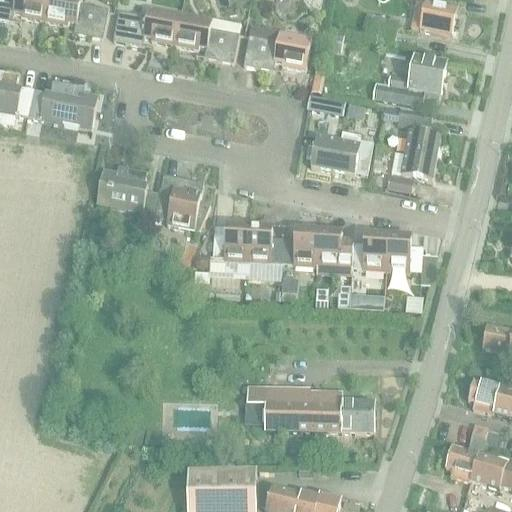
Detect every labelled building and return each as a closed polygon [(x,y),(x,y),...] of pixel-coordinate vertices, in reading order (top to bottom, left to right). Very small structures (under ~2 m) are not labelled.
[(44,25),(48,0),(0,0),(0,23),(12,26),(14,16),(21,17),(20,20),(44,25)] [(48,0),(44,25),(68,29),(68,26),(75,28),(73,37),(103,43),(109,14),(80,8),(81,0),(48,0)] [(411,33),(451,41),(457,13),(416,5),(411,33)] [(175,49),(181,17),(149,11),(147,21),(119,15),(113,45),(143,51),(144,41),(151,42),(151,45),(175,49)] [(181,17),(175,49),(198,54),(199,51),(206,52),(204,62),(234,68),(239,38),(211,33),(213,23),(181,17)] [(362,39),(394,45),(397,32),(389,30),(390,24),(366,19),(362,39)] [(281,69),(306,74),(312,42),(251,30),(243,69),(273,75),(275,65),(282,67),(281,69)] [(376,87),(373,103),(423,112),(425,102),(439,105),(446,67),(415,61),(410,85),(391,81),(389,90),(376,87)] [(0,116),(27,122),(33,94),(16,91),(18,79),(0,75),(0,116)] [(33,94),(27,122),(91,134),(97,101),(80,97),(82,91),(52,86),(50,97),(33,94)] [(399,125),(430,130),(432,119),(401,113),(399,125)] [(406,158),(437,164),(441,142),(410,136),(406,158)] [(333,176),(339,145),(317,141),(311,172),(333,176)] [(339,145),(333,176),(355,180),(355,177),(367,179),(373,147),(360,145),(359,149),(339,145)] [(372,172),(383,174),(386,165),(383,164),(385,153),(377,151),(372,172)] [(437,164),(406,158),(395,155),(391,177),(433,185),(437,164)] [(155,222),(160,198),(147,195),(148,189),(145,188),(147,176),(121,171),(120,177),(103,174),(97,208),(142,216),(141,220),(155,222)] [(160,198),(155,222),(168,225),(167,229),(199,236),(210,209),(200,205),(204,187),(163,180),(160,198)] [(247,267),(249,232),(226,231),(226,240),(214,239),(212,265),(224,265),(224,266),(247,267)] [(282,269),(283,244),(272,243),(272,233),(249,232),(247,267),(270,269),(270,268),(282,269)] [(317,271),(319,236),(296,235),(296,244),(283,244),(282,269),(294,270),(317,271)] [(352,273),(353,248),(341,247),(342,238),(319,236),(317,271),(340,273),(340,272),(352,273)] [(387,276),(389,240),(366,239),(365,249),(353,248),(352,273),(364,274),(387,276)] [(389,240),(387,276),(409,277),(422,277),(423,252),(411,251),(412,242),(389,240)] [(408,301),(426,302),(427,286),(409,285),(408,301)] [(342,299),(338,299),(338,313),(349,313),(349,299),(342,299)] [(421,304),(406,303),(405,319),(420,320),(421,304)] [(509,363),(511,363),(511,335),(487,331),(483,353),(510,358),(509,363)] [(511,395),(473,385),(468,405),(473,407),(472,413),(493,419),(493,418),(511,423),(511,395)] [(329,437),(373,438),(374,406),(341,406),(341,396),(310,396),(310,392),(247,391),(247,408),(266,408),(266,436),(329,437)] [(470,451),(481,454),(485,443),(473,440),(470,451)] [(501,489),(511,492),(511,469),(452,451),(446,473),(452,474),(450,481),(471,488),(472,485),(500,493),(501,489)] [(188,473),(187,511),(256,511),(256,472),(188,473)] [(319,499),(318,502),(271,490),(265,511),(337,511),(340,504),(319,499)]
